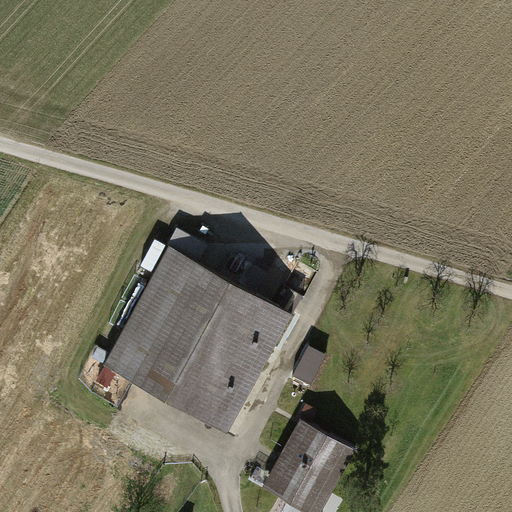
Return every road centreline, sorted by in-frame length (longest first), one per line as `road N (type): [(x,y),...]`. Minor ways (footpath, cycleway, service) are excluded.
road 1 (track): [(0,143),(511,295)]
road 2 (track): [(235,511),(231,456),(350,250)]
